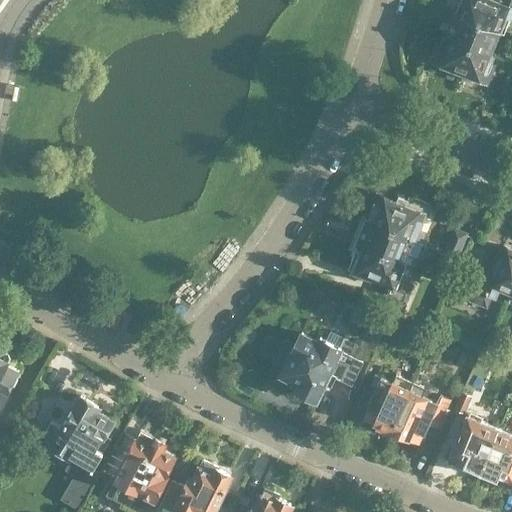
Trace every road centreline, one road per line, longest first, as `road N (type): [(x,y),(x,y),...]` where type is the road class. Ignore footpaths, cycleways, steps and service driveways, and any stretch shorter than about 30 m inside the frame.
road 1 (residential): [(162,376),(280,241),(353,110)]
road 2 (residential): [(454,511),(162,376)]
road 3 (residential): [(162,376),(0,283)]
road 4 (residential): [(511,173),(353,110)]
